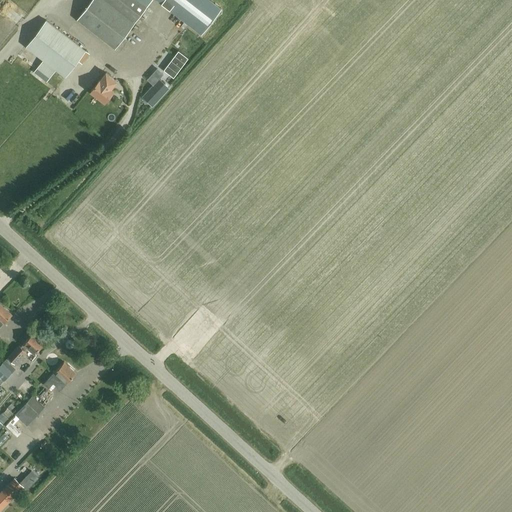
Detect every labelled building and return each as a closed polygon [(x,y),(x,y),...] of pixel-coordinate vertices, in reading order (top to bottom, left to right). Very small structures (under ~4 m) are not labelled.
[(151,0),(157,0),(187,23),(201,34),(221,9),(210,0),(91,0),(77,19),(115,48),(151,0)] [(26,46),(43,59),(37,68),(50,78),(56,69),(65,76),(86,50),(46,20),(26,46)] [(154,71),(149,76),(155,82),(145,94),(156,104),(171,86),(154,71)] [(106,72),(100,79),(91,91),(105,102),(114,90),(112,89),(117,81),(112,76),(106,72)] [(0,325),(0,326),(12,314),(0,302),(0,325)] [(8,357),(2,363),(2,362),(0,363),(0,382),(11,371),(7,367),(12,361),(14,363),(26,351),(24,349),(27,346),(34,353),(43,342),(33,333),(23,343),(21,346),(19,344),(7,356),(8,357)] [(67,382),(76,372),(64,361),(44,383),(51,390),(56,385),(60,389),(67,382)] [(27,425),(44,407),(32,396),(15,414),(27,425)] [(11,403),(7,408),(12,413),(16,408),(11,403)]
